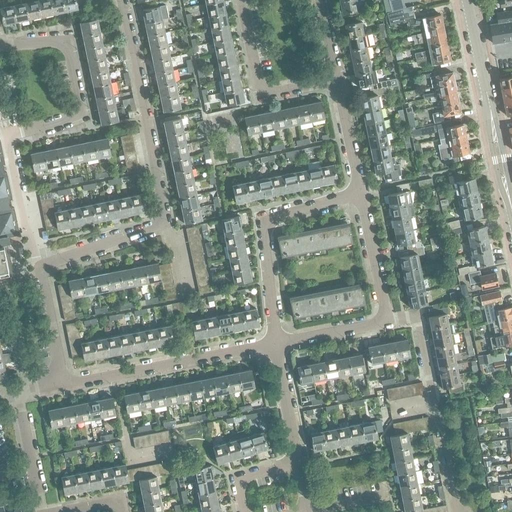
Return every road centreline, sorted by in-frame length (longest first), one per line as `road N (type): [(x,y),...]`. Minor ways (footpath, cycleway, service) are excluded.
road 1 (residential): [(61,384),(42,269),(162,218),(121,0)]
road 2 (residential): [(457,511),(418,322),(386,321)]
road 3 (residential): [(511,218),(465,0)]
road 4 (residential): [(276,343),(264,227),(361,192)]
road 5 (residential): [(61,384),(276,343)]
road 6 (residential): [(6,135),(74,116),(80,105),(65,42),(0,44)]
road 7 (residential): [(337,78),(264,91),(242,0)]
road 8 (residential): [(386,321),(361,192)]
road 9 (residential): [(300,463),(276,343)]
